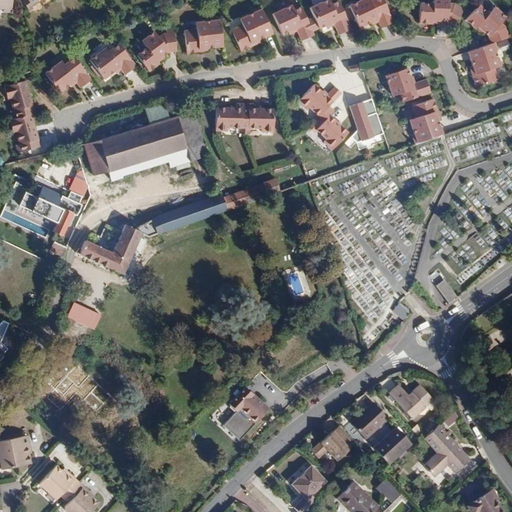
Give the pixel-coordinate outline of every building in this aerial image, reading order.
[(11,0),(0,0),(0,9),(3,9),(3,12),(11,12),(11,0)] [(337,35),(350,29),(338,1),(330,4),(328,0),(326,0),(308,7),(313,17),(318,28),(324,26),(331,22),(333,25),(337,35)] [(358,27),(370,22),(376,19),(377,21),(380,27),(392,22),(382,0),(372,0),(369,2),(367,0),(360,0),(348,5),(358,27)] [(417,23),(430,23),(430,20),(438,20),(446,21),(453,26),(462,12),(451,5),(446,4),(446,0),(431,0),(431,3),(418,3),(417,23)] [(311,31),(306,20),(300,7),(293,10),(291,5),(272,14),(281,35),(287,32),(295,28),(296,32),(300,41),(313,35),(311,31)] [(489,35),(491,43),(493,42),(507,37),(503,26),(499,22),(504,16),(492,6),(487,12),(477,5),(465,20),(475,28),(477,26),(483,30),(489,35)] [(249,43),(257,39),(271,33),(259,7),(252,10),(253,12),(239,19),(241,25),(230,30),(240,50),(251,45),(249,43)] [(185,54),(195,53),(205,52),(205,50),(221,48),(218,17),(210,18),(210,21),(194,23),(195,29),(182,30),(185,54)] [(306,20),(311,31),(318,28),(313,17),(306,20)] [(155,61),(162,56),(168,51),(176,50),(174,33),(163,34),(158,38),(153,32),(140,42),(145,49),(135,56),(147,72),(157,64),(155,61)] [(134,52),(142,47),(138,41),(130,46),(134,52)] [(474,74),(472,75),(476,87),(497,80),(493,68),(499,66),(494,51),(496,50),(493,42),(491,43),(473,49),(470,50),(466,51),(471,66),(474,74)] [(119,66),(121,68),(125,74),(135,66),(118,43),(108,51),(105,48),(88,60),(102,78),(113,70),(119,66)] [(79,87),(90,79),(73,57),(63,64),(60,60),(43,72),(57,92),(68,83),(74,79),(75,82),(79,87)] [(398,93),(401,102),(429,92),(425,80),(415,83),(411,85),(409,78),(406,68),(385,75),(392,95),(398,93)] [(22,143),(24,151),(38,147),(29,114),(33,113),(24,81),(3,86),(6,98),(9,97),(12,110),(16,109),(19,117),(11,119),(8,120),(11,132),(15,131),(18,144),(22,143)] [(307,106),(318,116),(323,120),(318,126),(316,129),(327,139),(324,141),(332,149),(347,132),(340,125),(335,120),(329,115),(333,110),(328,105),(343,87),(340,84),(337,82),(333,87),(327,94),(326,95),(325,95),(320,91),(312,84),(297,101),(301,105),(305,108),(307,106)] [(369,126),(360,100),(349,104),(357,130),(369,126)] [(441,135),(436,121),(433,113),(435,112),(431,100),(410,108),(414,119),(408,121),(413,136),(410,137),(413,145),(441,135)] [(144,109),(149,125),(154,124),(167,120),(167,118),(163,103),(144,109)] [(244,128),(249,128),(262,128),(262,131),(273,132),(274,109),(263,108),(257,108),(256,108),(253,108),(253,104),(244,104),(243,104),(235,104),(235,108),(233,108),(226,108),(219,107),(215,107),(214,130),(220,130),(225,130),(225,128),(238,128),(244,128)] [(16,109),(12,110),(9,111),(11,119),(19,117),(16,109)] [(84,178),(107,171),(203,143),(194,112),(176,117),(167,120),(154,124),(149,125),(146,126),(88,143),(76,147),(84,178)] [(323,120),(318,116),(313,121),(318,126),(323,120)] [(316,129),(318,126),(313,121),(308,127),(309,127),(313,131),(316,129)] [(22,143),(18,144),(14,145),(17,153),(24,151),(22,143)] [(207,156),(203,143),(107,171),(110,181),(168,164),(168,167),(207,156)] [(21,160),(5,164),(2,169),(14,175),(21,160)] [(20,168),(16,176),(33,183),(40,187),(41,185),(44,179),(20,168)] [(87,235),(78,254),(122,274),(124,270),(141,233),(144,235),(147,238),(237,207),(247,203),(247,202),(252,200),(258,198),(270,194),(279,191),(275,178),(263,182),(264,183),(250,188),(222,197),(221,193),(219,194),(155,215),(133,228),(124,223),(114,245),(100,239),(97,246),(93,243),(95,238),(87,235)] [(40,187),(33,183),(29,191),(37,195),(36,197),(50,204),(46,213),(58,218),(52,231),(62,236),(72,214),(74,215),(76,216),(81,204),(45,188),(41,185),(40,187)] [(62,236),(52,231),(48,240),(54,242),(58,244),(62,236)] [(50,251),(61,256),(65,247),(58,244),(54,242),(50,251)] [(317,253),(310,256),(313,263),(319,261),(317,253)] [(443,296),(450,290),(443,280),(435,285),(443,296)] [(448,303),(455,298),(450,290),(443,296),(448,303)] [(398,302),(391,311),(403,320),(410,311),(398,302)] [(511,355),(498,366),(508,380),(511,377),(511,355)] [(397,384),(388,393),(411,419),(433,400),(419,385),(407,395),(397,384)] [(238,409),(248,419),(253,413),(258,419),(269,408),(252,392),(246,386),(228,405),(235,412),(238,409)] [(351,425),(375,404),(372,402),(349,423),(351,425)] [(388,419),(375,404),(351,425),(365,440),(375,431),(378,435),(379,434),(382,438),(385,441),(375,450),(387,464),(410,444),(397,430),(389,437),(387,434),(384,431),(384,430),(380,426),(388,419)] [(452,411),(441,420),(447,427),(457,417),(452,411)] [(251,427),(258,419),(253,413),(248,419),(245,421),(251,427)] [(353,442),(338,426),(332,432),(331,431),(311,452),(318,459),(327,450),(336,460),(347,449),(346,448),(353,442)] [(437,426),(424,438),(437,453),(425,465),(434,475),(447,463),(455,472),(469,460),(437,426)] [(389,437),(397,430),(395,427),(387,434),(389,437)] [(0,461),(1,469),(27,464),(24,450),(27,449),(25,435),(0,440),(0,461)] [(385,441),(382,438),(372,447),(375,450),(385,441)] [(63,499),(66,496),(78,482),(67,472),(65,474),(61,471),(55,465),(38,484),(55,499),(59,495),(63,499)] [(297,511),(303,511),(315,499),(311,495),(325,481),(310,466),(291,485),(304,498),(294,508),(297,511)] [(401,494),(385,477),(375,487),(392,503),(401,494)] [(341,492),(336,498),(349,511),(373,511),(378,507),(352,481),(346,487),(341,483),(337,487),(341,492)] [(70,499),(67,503),(63,507),(68,511),(89,511),(97,504),(92,498),(88,495),(91,493),(78,482),(66,496),(70,499)] [(492,490),(489,491),(496,501),(498,499),(492,490)] [(502,511),(496,501),(489,491),(467,506),(470,511),(477,511),(478,511),(477,511),(502,511)]
